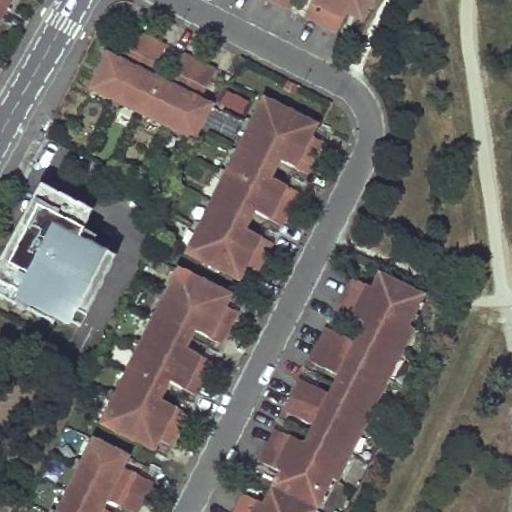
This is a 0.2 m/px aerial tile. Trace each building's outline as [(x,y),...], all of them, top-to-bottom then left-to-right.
[(5,0),(2,7),(7,10),(13,0),(5,0)] [(272,0),(284,6),(287,0),(309,0),(302,14),(334,30),(342,14),(348,2),(361,9),(365,0),(272,0)] [(348,2),(342,14),(355,21),(361,9),(348,2)] [(162,45),(130,29),(117,55),(149,70),(162,45)] [(211,70),(180,55),(168,80),(199,95),(211,70)] [(207,106),(105,56),(89,88),(191,138),(207,106)] [(243,114),(247,102),(225,95),(221,107),(243,114)] [(263,102),(186,253),(219,270),(224,261),(241,269),(254,276),(270,244),(240,229),(249,211),(279,226),(296,194),(267,178),(276,159),(306,174),(321,143),(309,137),(292,128),(297,119),(263,102)] [(292,128),(309,137),(314,128),(297,119),(292,128)] [(0,299),(9,304),(5,312),(66,340),(101,265),(73,252),(89,219),(33,194),(0,263),(0,299)] [(224,261),(219,270),(236,279),(241,269),(224,261)] [(178,269),(100,421),(133,439),(138,429),(156,438),(168,444),(184,412),(154,397),(163,379),(193,394),(209,362),(180,347),(189,329),(219,344),(235,312),(223,306),(205,297),(211,287),(178,269)] [(377,295),(383,281),(372,276),(365,289),(377,295)] [(286,477),(279,490),(313,506),(327,477),(332,480),(407,328),(402,326),(416,297),(383,281),(377,295),(365,289),(348,280),(333,312),(361,326),(352,344),(323,330),(306,364),(335,378),(327,396),(298,381),(282,412),(311,427),(303,444),(274,429),(257,463),(276,472),(286,477)] [(205,297),(223,306),(228,296),(211,287),(205,297)] [(138,429),(133,439),(150,448),(156,438),(138,429)] [(91,439),(53,511),(95,511),(124,456),(91,439)] [(125,467),(109,500),(130,511),(133,511),(150,480),(125,467)] [(286,477),(276,472),(269,484),(279,490),(286,477)] [(270,509),(277,495),(267,490),(259,504),(270,509)] [(309,511),(277,495),(270,509),(259,504),(241,495),(232,511),(309,511)] [(13,505),(21,509),(25,501),(17,496),(13,505)]
